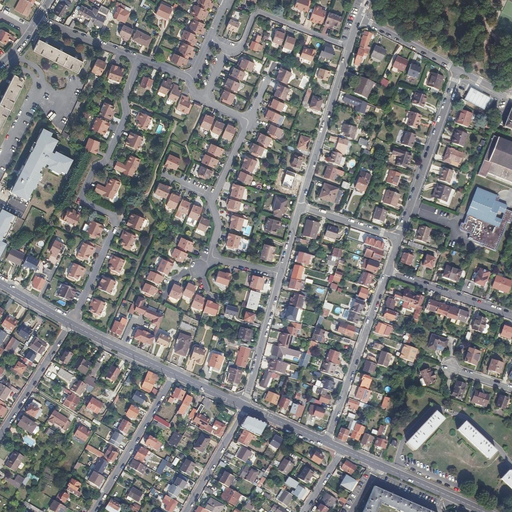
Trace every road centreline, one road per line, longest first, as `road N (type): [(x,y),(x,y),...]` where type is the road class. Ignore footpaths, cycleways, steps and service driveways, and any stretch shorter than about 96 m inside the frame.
road 1 (residential): [(70,323),(115,226),(110,214),(80,200),(126,112),(122,99),(137,56)]
road 2 (residential): [(327,441),(386,271)]
road 3 (residential): [(397,238),(457,69)]
road 4 (residential): [(349,47),(299,205)]
road 5 (residential): [(93,511),(174,373)]
road 6 (residential): [(349,47),(256,11),(240,49),(227,48)]
road 7 (residential): [(279,275),(243,405)]
road 8 (residential): [(386,271),(511,315)]
road 9 (residential): [(0,434),(70,323)]
road 10 (residential): [(184,511),(243,405)]
